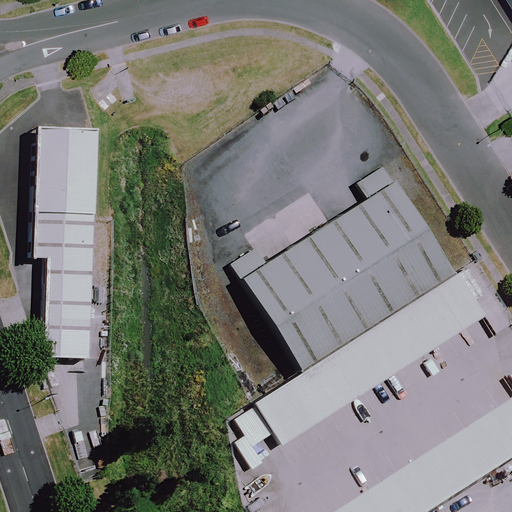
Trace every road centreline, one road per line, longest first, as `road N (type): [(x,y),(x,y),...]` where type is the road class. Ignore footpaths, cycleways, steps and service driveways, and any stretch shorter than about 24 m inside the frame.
road 1 (unclassified): [(312,0),(344,8),(391,46),(511,232)]
road 2 (unclassified): [(0,44),(215,0)]
road 3 (tertiary): [(0,396),(37,511)]
